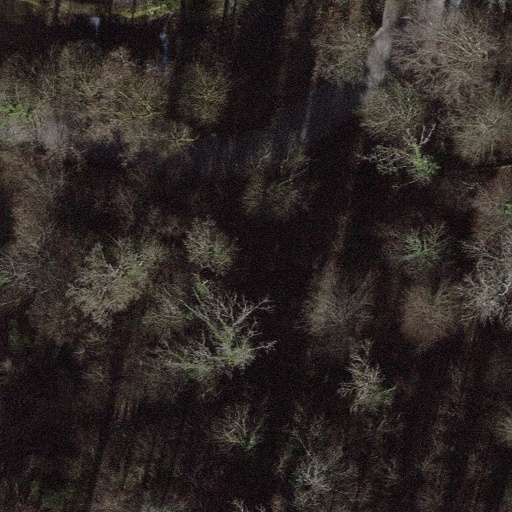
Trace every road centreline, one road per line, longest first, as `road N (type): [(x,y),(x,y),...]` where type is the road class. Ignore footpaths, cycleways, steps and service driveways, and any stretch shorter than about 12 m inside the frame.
road 1 (track): [(0,459),(58,421),(456,357),(511,296)]
road 2 (track): [(36,130),(188,153),(246,153),(303,125),(357,83),(437,0)]
